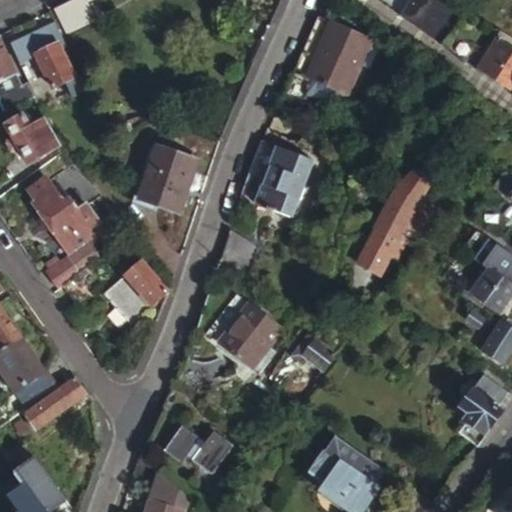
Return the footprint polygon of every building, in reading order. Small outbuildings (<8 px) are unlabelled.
[(402,0),(394,13),(403,19),(440,44),(463,11),(447,2),(442,0),(402,0)] [(61,2),(46,9),(57,31),(72,24),(61,2)] [(366,43),(313,19),(305,37),(313,40),(311,45),(303,41),(288,74),(305,81),(299,95),(336,106),(366,43)] [(511,50),(511,42),(500,34),(496,40),(511,50)] [(476,68),(511,92),(511,90),(511,50),(496,40),(476,68)] [(78,74),(64,45),(57,48),(53,43),(31,53),(48,89),(61,83),(78,74)] [(0,77),(12,72),(0,48),(0,77)] [(78,74),(61,83),(67,94),(84,86),(78,74)] [(118,120),(133,117),(131,108),(116,112),(118,120)] [(55,148),(43,122),(29,129),(22,116),(4,125),(11,138),(4,142),(10,153),(18,150),(24,163),(55,148)] [(129,133),(127,124),(112,127),(115,140),(129,133)] [(310,158),(257,141),(240,199),(291,216),(310,158)] [(192,160),(154,146),(134,199),(173,213),(192,160)] [(511,177),(503,171),(492,183),(511,198),(511,177)] [(374,228),(409,250),(433,214),(420,204),(432,183),(415,174),(395,191),(387,204),(381,216),(374,228)] [(50,187),(28,203),(55,242),(56,241),(66,255),(99,231),(79,201),(70,207),(62,196),(62,197),(57,191),(54,193),(50,187)] [(381,216),(387,204),(382,201),(376,212),(381,216)] [(475,227),(466,241),(475,248),(485,233),(475,227)] [(369,236),(351,262),(381,282),(398,256),(394,254),(396,250),(405,256),(409,250),(374,228),(369,236)] [(219,263),(244,282),(263,256),(230,231),(219,263)] [(345,259),(351,262),(369,236),(363,233),(345,259)] [(485,233),(475,248),(491,260),(501,246),(485,233)] [(475,293),(472,299),(484,307),(488,303),(511,269),(511,254),(503,265),(498,262),(493,269),(491,268),(474,292),(475,293)] [(72,272),(62,258),(41,274),(50,287),(72,272)] [(161,306),(164,301),(141,269),(102,297),(127,331),(161,306)] [(511,269),(488,303),(502,314),(511,299),(511,269)] [(65,290),(86,275),(84,272),(63,287),(65,290)] [(95,288),(86,275),(65,290),(75,303),(95,288)] [(279,330),(249,305),(217,342),(248,368),(279,330)] [(0,368),(0,369),(29,350),(0,308),(0,368)] [(488,316),(475,308),(469,316),(482,325),(488,316)] [(511,351),(511,330),(501,323),(484,348),(504,363),(511,351)] [(335,354),(312,337),(300,352),(323,370),(335,354)] [(56,388),(29,350),(0,369),(27,408),(56,388)] [(185,357),(173,383),(193,397),(196,394),(200,391),(202,392),(206,392),(211,393),(224,373),(217,368),(201,369),(185,357)] [(472,387),(495,403),(505,389),(481,373),(472,387)] [(84,399),(73,382),(23,416),(34,433),(84,399)] [(482,435),(502,408),(495,403),(472,387),(457,407),(466,413),(462,419),(482,435)] [(167,415),(147,442),(164,454),(184,427),(167,415)] [(184,427),(164,454),(183,468),(188,462),(211,479),(232,449),(210,433),(203,441),(184,427)] [(367,482),(379,466),(333,433),(320,449),(337,461),(367,482)] [(322,480),(337,461),(320,449),(306,468),(322,480)] [(140,458),(132,477),(147,489),(159,473),(140,458)] [(64,498),(35,459),(16,473),(23,484),(44,511),(64,498)] [(367,482),(337,461),(322,480),(315,489),(345,511),(349,511),(370,484),(367,482)] [(23,484),(5,497),(15,511),(44,511),(23,484)] [(428,511),(434,504),(420,495),(407,511),(428,511)]
